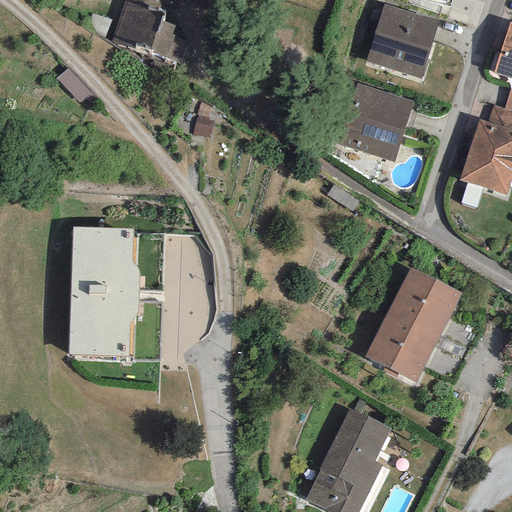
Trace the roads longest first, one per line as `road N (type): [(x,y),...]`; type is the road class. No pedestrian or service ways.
road 1 (residential): [(511,284),(424,230),(493,0)]
road 2 (track): [(221,249),(194,196),(6,0)]
road 3 (residential): [(246,511),(223,391),(221,249)]
